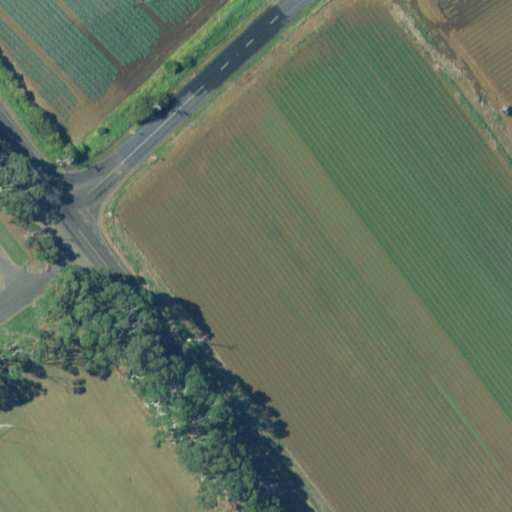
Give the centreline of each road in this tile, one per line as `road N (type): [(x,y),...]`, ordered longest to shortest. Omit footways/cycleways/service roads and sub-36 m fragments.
road 1 (tertiary): [(295,511),(63,210)]
road 2 (tertiary): [(63,210),(293,0)]
